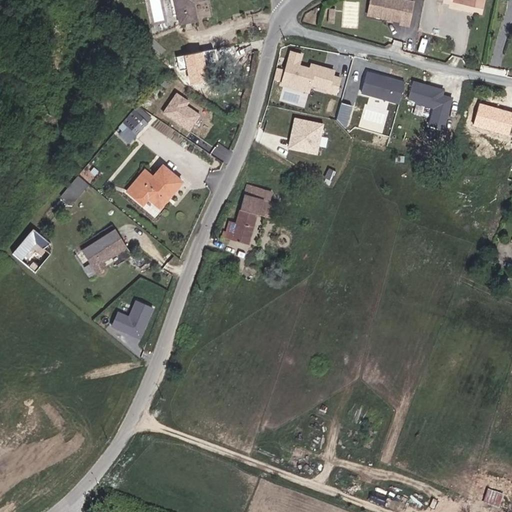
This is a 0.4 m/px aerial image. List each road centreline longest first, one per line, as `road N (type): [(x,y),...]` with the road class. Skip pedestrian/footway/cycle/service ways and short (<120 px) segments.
road 1 (tertiary): [(57,511),(100,468),(142,397),(281,21)]
road 2 (residential): [(281,21),(511,81)]
